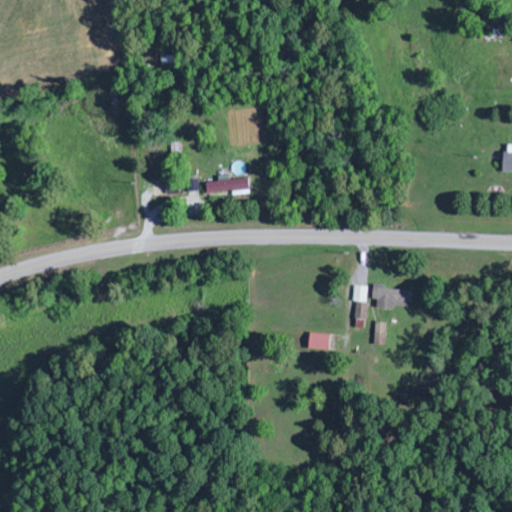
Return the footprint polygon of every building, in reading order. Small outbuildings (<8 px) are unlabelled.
[(253,196),(252,179),(232,182),(232,176),(221,178),(222,183),(209,184),(211,195),(235,193),(236,198),(253,196)] [(168,187),(170,197),(182,195),(181,185),(168,187)] [(414,309),(414,292),(387,291),(388,286),(377,286),(376,302),(381,302),(380,308),(414,309)] [(368,321),(372,289),(358,287),(356,303),(360,303),(358,320),(368,321)] [(377,346),(389,346),(389,324),(378,323),(377,346)] [(334,335),(313,333),(311,349),(332,351),(334,335)]
